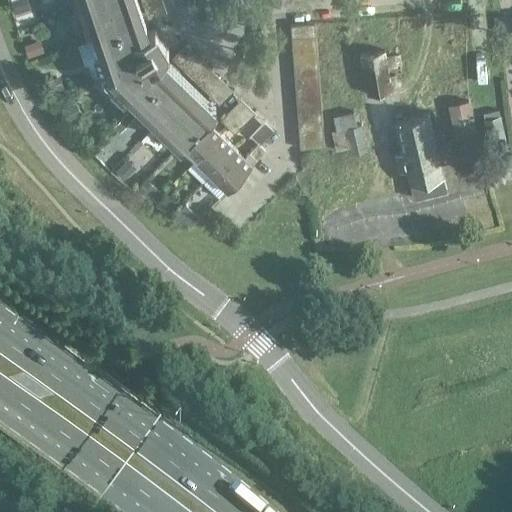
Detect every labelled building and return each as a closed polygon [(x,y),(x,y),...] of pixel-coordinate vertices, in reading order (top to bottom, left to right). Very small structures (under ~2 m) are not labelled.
[(26,10),(23,0),(11,0),(10,1),(14,13),(26,10)] [(141,33),(130,0),(77,0),(103,76),(176,147),(180,143),(179,143),(204,118),(211,111),(158,60),(167,51),(154,29),(141,33)] [(290,37),(315,35),(314,22),(289,24),(290,37)] [(291,49),(316,47),(315,35),(290,37),(291,49)] [(28,57),(40,53),(36,40),(24,44),(28,57)] [(292,61),(317,59),(316,47),(291,49),(292,61)] [(360,54),(367,95),(399,89),(396,74),(390,74),(385,49),(360,54)] [(293,74),(318,72),(317,59),(292,61),(293,74)] [(294,86),(319,84),(318,72),(293,74),(294,86)] [(49,94),(60,89),(56,77),(44,81),(49,94)] [(319,84),(294,86),(295,98),(319,97),(319,84)] [(226,126),(233,119),(248,104),(241,97),(227,112),(226,112),(219,119),(226,126)] [(296,111),(320,109),(319,97),(295,98),(296,111)] [(248,104),(233,119),(226,126),(234,133),(241,126),(255,111),(248,104)] [(320,109),(296,111),(297,123),(321,121),(320,109)] [(333,115),(337,130),(332,131),(336,150),(349,147),(345,130),(357,127),(357,126),(353,111),(333,115)] [(413,198),(446,190),(440,163),(453,159),(449,143),(436,146),(428,112),(395,120),(402,152),(395,154),(399,171),(406,169),(413,198)] [(484,119),(489,143),(505,139),(500,116),(484,119)] [(195,158),(219,133),(204,118),(179,143),(180,143),(195,158)] [(120,166),(150,134),(136,121),(107,154),(120,166)] [(298,136),(322,134),(321,121),(297,123),(298,136)] [(350,152),(364,149),(358,126),(357,126),(357,127),(345,130),(349,147),(350,152)] [(210,173),(235,148),(219,133),(195,158),(210,173)] [(322,134),(298,136),(299,148),(323,146),(322,134)] [(158,141),(148,150),(161,163),(171,153),(158,141)] [(251,150),(258,156),(265,149),(258,142),(251,150)] [(235,148),(210,173),(226,189),(251,163),(235,148)] [(196,234),(204,226),(192,215),(184,223),(196,234)]
